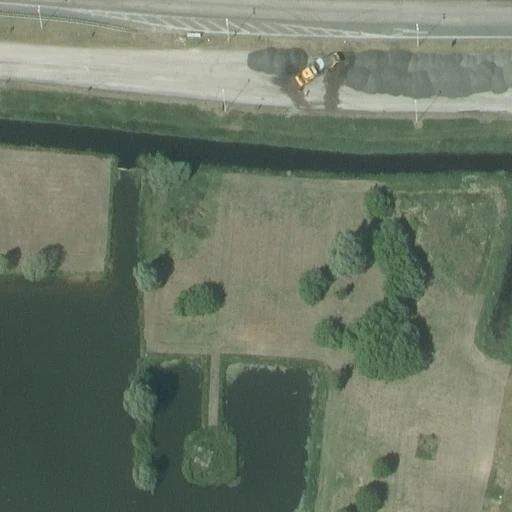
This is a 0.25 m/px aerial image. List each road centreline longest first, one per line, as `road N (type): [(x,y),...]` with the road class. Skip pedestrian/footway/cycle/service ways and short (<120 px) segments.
road 1 (motorway): [(0,57),(253,74),(504,78)]
road 2 (motorway): [(511,26),(24,0)]
